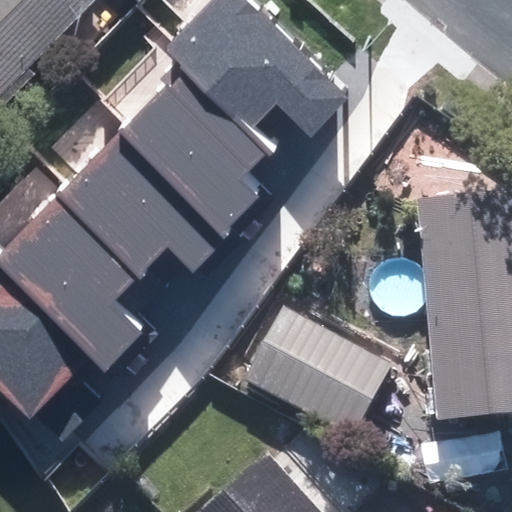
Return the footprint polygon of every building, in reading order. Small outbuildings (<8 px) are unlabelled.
[(0,0),(0,93),(87,0),(0,0)] [(251,27),(222,0),(163,0),(107,59),(167,115),(251,27)] [(295,218),(248,123),(165,164),(142,116),(48,162),(140,350),(211,315),(189,269),(295,218)] [(511,191),(423,199),(440,411),(511,404),(511,191)] [(390,354),(284,307),(254,375),(360,422),(390,354)] [(321,511),(264,453),(203,511),(321,511)]
